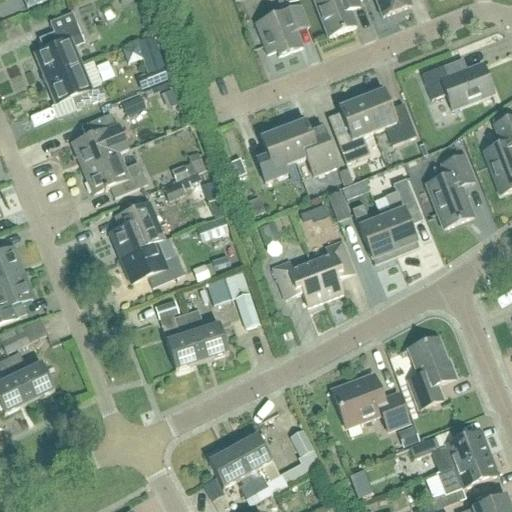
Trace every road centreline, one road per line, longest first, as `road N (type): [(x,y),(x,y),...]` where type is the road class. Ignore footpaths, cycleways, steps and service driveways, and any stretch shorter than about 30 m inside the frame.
road 1 (residential): [(139,445),(453,283)]
road 2 (residential): [(124,451),(0,129)]
road 3 (residential): [(210,118),(473,15),(511,19)]
road 4 (residential): [(511,425),(453,283)]
road 5 (residential): [(0,493),(124,451)]
